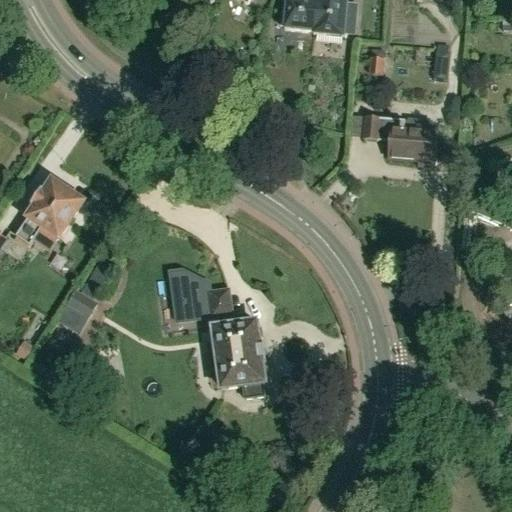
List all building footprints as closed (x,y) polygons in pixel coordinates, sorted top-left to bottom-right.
[(314,37),(317,0),(287,0),(284,32),(313,35),(313,37),(314,37)] [(317,0),(314,37),(344,40),(344,37),(355,38),(358,7),(347,6),(347,0),(317,0)] [(502,33),(511,33),(511,22),(502,22),(502,33)] [(434,60),(438,65),(448,66),(449,54),(448,54),(448,48),(439,47),(438,53),(435,53),(434,60)] [(370,51),(370,60),(382,61),(383,52),(370,51)] [(367,77),(381,78),(382,61),(370,60),(369,60),(367,77)] [(405,124),(366,120),(364,142),(390,145),(388,161),(418,164),(418,168),(436,170),(439,137),(407,134),(408,125),(405,124)] [(58,242),(83,205),(73,198),(72,197),(72,195),(71,194),(70,193),(68,192),(67,191),(65,191),(63,190),(61,191),(52,184),(44,195),(40,193),(31,207),(35,209),(27,221),(28,221),(15,239),(29,248),(41,230),(58,242)] [(511,206),(500,224),(511,231),(511,206)] [(105,255),(81,296),(93,303),(117,262),(105,255)] [(183,276),(171,278),(177,327),(213,323),(214,331),(233,329),(232,320),(234,320),(230,293),(212,295),(211,286),(183,276)] [(67,308),(57,324),(79,338),(88,321),(89,321),(97,308),(75,294),(67,308)] [(257,330),(256,326),(233,329),(214,331),(216,351),(210,351),(212,373),(219,372),(222,392),(243,389),(244,402),(264,400),(262,387),(264,386),(264,381),(267,379),(266,371),(262,369),(258,343),(262,340),(261,332),(257,330)] [(25,345),(17,357),(27,363),(34,351),(25,345)]
